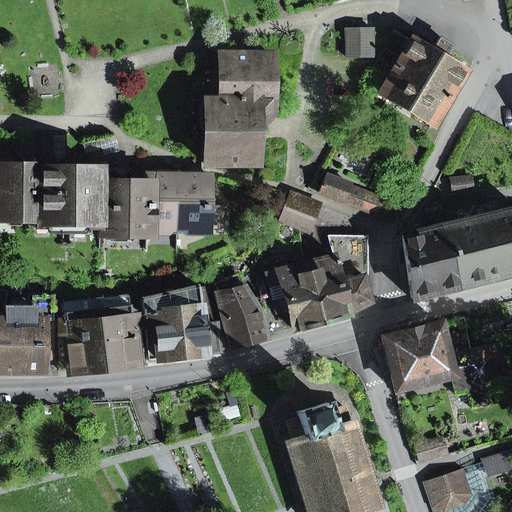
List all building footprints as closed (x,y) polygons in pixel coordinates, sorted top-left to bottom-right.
[(346,57),(373,57),(372,29),(346,30),(346,57)] [(444,59),(431,52),(421,46),(394,30),(385,48),(400,57),(378,93),(432,125),(464,71),(453,65),(444,59)] [(431,52),(444,59),(451,47),(439,38),(431,52)] [(220,101),(208,101),(210,102),(210,117),(205,117),(204,164),(209,164),(255,164),(255,117),(260,117),(262,120),(271,111),(269,108),(269,102),(271,102),(271,55),(220,55),(220,101)] [(271,111),(262,120),(266,124),(275,115),(271,111)] [(34,167),(58,167),(58,159),(34,158),(34,167)] [(0,166),(0,221),(3,222),(3,217),(28,218),(28,222),(50,222),(50,226),(88,226),(88,230),(99,230),(99,234),(101,234),(101,175),(58,175),(58,167),(34,167),(0,166)] [(146,235),(146,227),(176,227),(177,227),(178,181),(177,171),(170,174),(170,176),(146,175),(146,184),(146,235)] [(186,176),(181,171),(177,171),(178,181),(177,227),(209,227),(222,227),(222,207),(209,207),(209,205),(214,200),(209,195),(209,177),(204,176),(186,176)] [(117,183),(121,180),(115,172),(111,175),(117,183)] [(146,235),(146,184),(117,183),(111,175),(101,175),(101,234),(146,235)] [(325,175),(317,192),(344,202),(350,187),(351,184),(325,175)] [(450,180),(451,192),(472,190),(471,178),(450,180)] [(350,187),(344,202),(380,216),(385,201),(350,187)] [(291,194),(285,207),(313,218),(319,204),(291,194)] [(483,216),(497,212),(494,202),(481,205),(483,216)] [(280,221),(308,232),(313,218),(285,207),(280,221)] [(458,211),(460,221),(472,218),(470,208),(458,211)] [(511,208),(497,212),(483,216),(478,217),(494,279),(511,274),(511,208)] [(445,225),(452,224),(449,213),(443,215),(445,225)] [(433,228),(442,226),(445,225),(443,215),(430,217),(433,228)] [(452,224),(445,225),(442,226),(458,287),(494,279),(478,217),(472,218),(460,221),(452,224)] [(458,287),(442,226),(433,228),(402,236),(411,300),(458,287)] [(146,227),(146,235),(176,235),(176,227),(146,227)] [(209,235),(209,227),(177,227),(177,235),(209,235)] [(365,276),(367,275),(367,236),(327,236),(331,255),(365,247),(365,276)] [(370,302),(365,284),(365,276),(365,247),(331,255),(310,260),(303,262),(304,274),(316,324),(348,316),(350,313),(370,302)] [(303,262),(310,260),(308,254),(262,266),(264,275),(265,274),(276,271),(275,269),(303,262)] [(290,327),(291,330),(316,324),(304,274),(303,262),(275,269),(276,271),(265,274),(272,299),(261,302),(269,332),(290,327)] [(230,348),(266,338),(259,310),(238,275),(214,285),(230,348)] [(219,353),(219,350),(225,350),(210,286),(140,301),(148,362),(206,356),(219,353)] [(0,374),(44,374),(44,360),(53,360),(53,296),(31,296),(31,298),(31,308),(12,308),(5,308),(5,319),(0,318),(0,374)] [(12,298),(12,308),(31,308),(31,298),(12,298)] [(96,302),(103,368),(144,364),(139,316),(132,316),(131,310),(130,299),(96,302)] [(68,368),(69,371),(103,368),(96,302),(62,306),(63,320),(57,320),(58,370),(68,368)] [(466,385),(475,382),(471,366),(462,319),(440,324),(453,377),(452,378),(456,395),(467,392),(466,385)] [(453,377),(440,324),(381,337),(395,392),(452,378),(453,377)] [(506,358),(471,366),(475,382),(483,380),(484,384),(510,378),(506,358)] [(489,404),(484,384),(483,380),(475,382),(466,385),(467,392),(472,409),(489,404)] [(368,511),(368,510),(378,507),(352,423),(349,424),(344,407),(329,412),(326,403),(296,412),(298,418),(286,422),(292,442),(286,443),(307,511),(368,511)] [(197,420),(200,433),(215,430),(212,417),(197,420)] [(415,448),(419,462),(447,454),(443,440),(415,448)] [(82,457),(88,452),(86,444),(78,442),(73,447),(75,455),(82,457)] [(491,474),(511,468),(511,458),(510,451),(481,460),(485,471),(491,474)] [(464,504),(471,494),(463,469),(461,469),(463,474),(438,483),(437,480),(425,484),(424,482),(422,483),(431,508),(443,511),(464,504)] [(437,480),(438,483),(463,474),(461,469),(424,482),(425,484),(437,480)]
